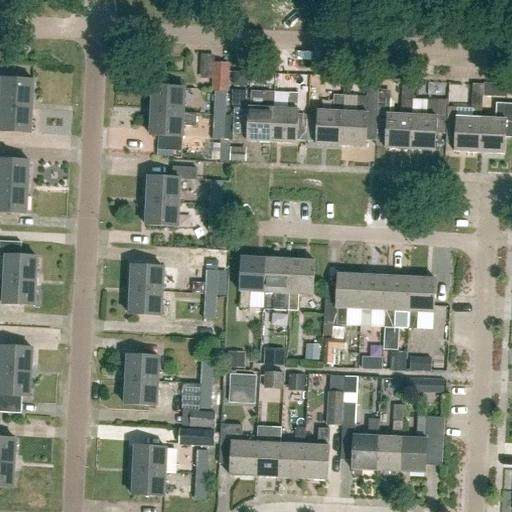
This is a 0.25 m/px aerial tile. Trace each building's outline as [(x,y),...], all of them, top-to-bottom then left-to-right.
[(212,92),(214,92),(227,93),(228,93),(229,65),(213,64),(212,92)] [(247,81),(248,73),(234,73),(233,86),(241,86),(247,81)] [(0,106),(33,108),(35,82),(2,80),(1,100),(0,100),(0,106)] [(457,118),(455,153),(480,154),(481,119),(483,86),(473,85),(471,119),(457,118)] [(484,85),(483,97),(495,97),(495,86),(484,85)] [(387,139),(386,150),(410,151),(412,116),(414,88),(403,87),(402,115),(388,114),(388,117),(387,139)] [(184,114),(184,113),(185,89),(153,88),(152,112),(184,114)] [(225,117),(227,93),(214,92),(213,116),(225,117)] [(248,143),(272,144),(274,109),(275,93),(265,92),(252,92),(251,108),(250,108),(249,109),(234,108),(233,134),(248,135),(248,143)] [(274,109),(272,144),(297,145),(297,141),(299,113),(299,110),(298,110),(299,94),(289,94),(288,109),(274,109)] [(317,143),(317,146),(341,147),(343,112),(344,96),(334,96),(333,112),(319,111),(318,113),(308,112),(306,142),(317,143)] [(343,112),(341,147),(366,149),(368,113),(367,113),(368,97),(358,97),(357,113),(343,112)] [(412,116),(410,151),(435,152),(437,117),(445,117),(445,100),(426,99),(426,110),(427,110),(426,116),(412,116)] [(481,119),(480,154),(504,156),(505,136),(511,136),(511,104),(496,104),(495,120),(481,119)] [(0,133),(32,134),(33,108),(0,106),(0,113),(1,113),(0,123),(0,133)] [(184,114),(152,112),(151,136),(158,137),(157,156),(182,157),(183,127),(197,127),(197,114),(184,113),(184,114)] [(307,113),(299,113),(297,141),(306,142),(307,113)] [(368,113),(366,142),(376,142),(377,114),(368,113)] [(224,141),(225,117),(213,116),(212,140),(224,141)] [(377,138),(387,139),(388,117),(378,117),(377,138)] [(231,149),(230,161),(242,162),(243,150),(231,149)] [(0,186),(29,188),(30,162),(0,160),(0,186)] [(148,202),(180,204),(181,180),(197,180),(198,168),(174,167),(173,179),(149,177),(148,202)] [(209,205),(221,206),(222,183),(210,182),(209,205)] [(0,213),(28,215),(29,188),(0,186),(0,213)] [(178,228),(180,204),(148,202),(146,226),(178,228)] [(219,231),(221,206),(209,205),(208,230),(219,231)] [(5,280),(37,282),(38,257),(21,257),(22,243),(0,241),(0,256),(6,257),(5,280)] [(265,294),(267,259),(242,257),(240,292),(241,293),(240,308),(250,309),(251,293),(265,294)] [(288,311),(291,260),(267,259),(265,294),(264,310),(288,311)] [(291,260),(288,311),(298,311),(299,295),(313,296),(315,261),(291,260)] [(131,291),(163,292),(164,268),(132,266),(131,291)] [(205,295),(216,296),(217,272),(206,271),(205,295)] [(362,311),(363,275),(338,274),(338,287),(326,287),(324,325),(347,326),(348,310),(362,311)] [(386,312),(387,277),(363,275),(362,311),(361,326),(371,327),(372,311),(386,312)] [(409,329),(411,278),(387,277),(386,312),(385,328),(409,329)] [(411,278),(409,329),(419,329),(419,313),(434,314),(436,279),(411,278)] [(5,280),(0,279),(0,292),(4,293),(4,305),(36,306),(37,282),(5,280)] [(162,316),(163,292),(131,291),(130,315),(162,316)] [(215,320),(216,296),(205,295),(203,319),(215,320)] [(346,351),(347,340),(324,340),(323,367),(335,367),(335,351),(346,351)] [(307,345),(306,360),(319,361),(320,345),(307,345)] [(0,372),(32,373),(33,349),(1,347),(0,372)] [(265,351),(264,365),(285,366),(286,353),(265,351)] [(127,380),(159,382),(160,358),(128,356),(127,380)] [(228,368),(239,368),(244,368),(245,364),(245,358),(229,357),(228,368)] [(382,358),(363,357),(362,369),(382,370),(382,358)] [(391,357),(390,371),(406,371),(406,358),(391,357)] [(412,358),(411,372),(432,373),(433,359),(412,358)] [(200,382),(212,382),(220,382),(222,362),(202,361),(200,382)] [(32,373),(0,372),(0,371),(0,412),(17,413),(18,397),(31,398),(32,373)] [(283,391),(284,374),(265,373),(264,390),(283,391)] [(304,388),(305,376),(289,375),(288,387),(304,388)] [(230,376),(229,389),(255,390),(256,378),(230,376)] [(342,426),(345,377),(329,377),(326,426),(342,426)] [(358,378),(345,377),(344,396),(357,397),(358,378)] [(158,406),(159,382),(127,380),(126,405),(158,406)] [(416,380),(405,380),(405,392),(416,393),(416,380)] [(211,410),(212,382),(200,382),(199,409),(211,410)] [(214,429),(215,414),(191,412),(190,428),(214,429)] [(403,438),(401,473),(426,474),(428,441),(443,442),(444,432),(445,418),(427,417),(427,423),(418,422),(417,438),(403,438)] [(377,472),(379,436),(380,420),(370,420),(369,436),(356,435),(356,424),(343,424),(341,460),(353,460),(353,470),(377,472)] [(394,421),(393,437),(379,436),(377,472),(401,473),(403,438),(404,422),(394,421)] [(256,477),(257,442),(242,442),(243,425),(221,424),(219,464),(232,464),(231,476),(256,477)] [(280,479),(281,443),(282,427),(272,427),(271,443),(257,442),(256,477),(280,479)] [(304,480),(305,445),(306,429),(296,428),(295,444),(281,443),(280,479),(304,480)] [(305,445),(304,480),(328,481),(330,446),(329,446),(330,430),(320,429),(319,445),(305,445)] [(214,447),(215,432),(180,430),(180,445),(214,447)] [(0,463),(15,464),(17,440),(0,438),(0,463)] [(134,471),(166,473),(168,448),(136,446),(134,471)] [(196,476),(207,476),(208,452),(197,452),(196,476)] [(0,487),(14,488),(15,464),(0,463),(0,487)] [(165,497),(166,473),(134,471),(133,495),(148,496),(165,497)] [(206,500),(207,476),(196,476),(194,500),(206,500)]
